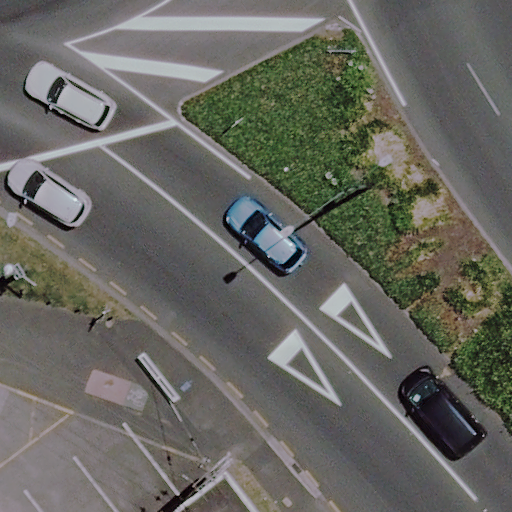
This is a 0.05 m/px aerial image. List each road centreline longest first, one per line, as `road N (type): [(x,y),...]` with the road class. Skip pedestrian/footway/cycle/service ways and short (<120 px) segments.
road 1 (secondary): [(485,511),(210,232),(98,144),(0,91)]
road 2 (secondary): [(437,0),(511,139)]
